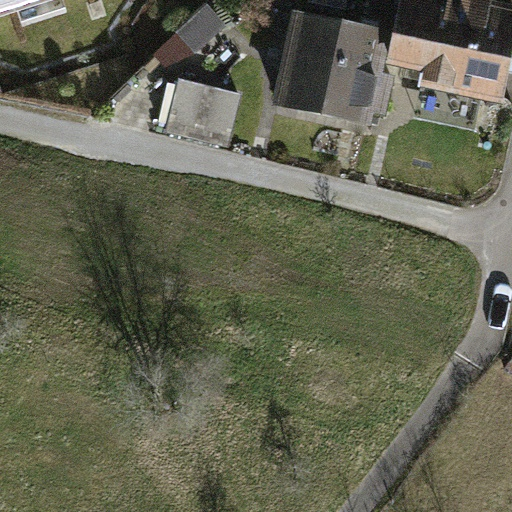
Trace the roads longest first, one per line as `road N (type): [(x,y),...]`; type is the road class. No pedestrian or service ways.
road 1 (track): [(0,117),(509,236)]
road 2 (track): [(511,225),(479,352),(358,511)]
